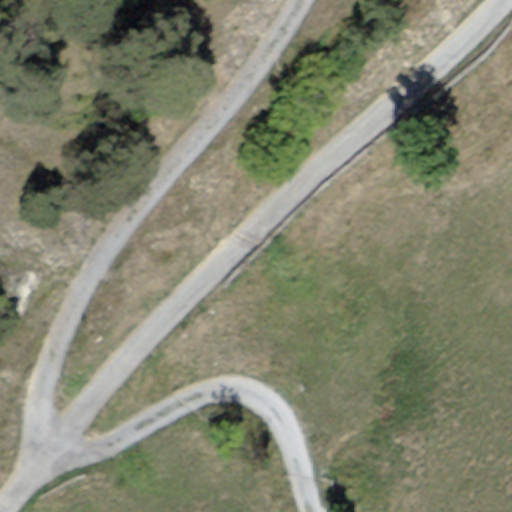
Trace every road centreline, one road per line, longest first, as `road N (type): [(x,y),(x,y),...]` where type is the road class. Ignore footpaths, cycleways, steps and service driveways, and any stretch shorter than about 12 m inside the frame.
road 1 (track): [(298,0),(117,234),(38,387),(38,437),(40,447),(81,457),(204,393),(247,391),(279,405),(318,511)]
road 2 (track): [(509,0),(295,199),(133,325),(0,503)]
